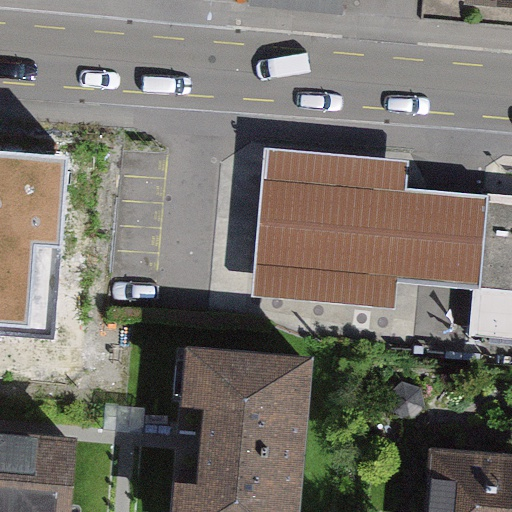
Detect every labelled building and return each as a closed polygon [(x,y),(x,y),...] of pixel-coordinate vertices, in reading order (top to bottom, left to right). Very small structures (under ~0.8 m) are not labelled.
[(511,20),(511,0),(461,0),(460,17),(511,20)] [(407,162),(260,149),(246,308),(474,328),(486,196),(405,189),(407,162)] [(511,198),(486,196),(474,328),(511,331),(511,198)] [(285,511),(300,358),(170,346),(154,511),(285,511)] [(0,511),(73,511),(79,441),(0,435),(0,511)] [(511,511),(511,455),(421,449),(416,511),(511,511)]
